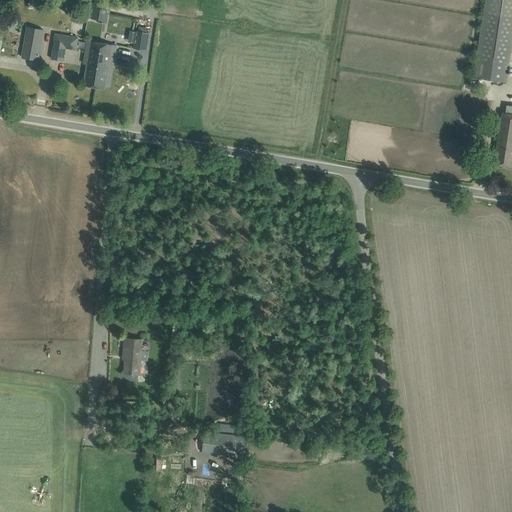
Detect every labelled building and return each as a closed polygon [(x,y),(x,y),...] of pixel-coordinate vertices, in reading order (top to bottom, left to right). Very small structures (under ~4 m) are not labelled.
[(507,82),(511,46),(511,0),(485,0),(473,77),(507,82)] [(106,13),(106,10),(101,9),(102,4),(94,3),(92,17),(99,18),(98,21),(105,22),(107,13),(106,13)] [(39,60),(44,30),(27,27),(22,57),(39,60)] [(147,50),(149,33),(136,31),(134,48),(147,50)] [(76,49),(78,37),(56,34),(52,59),(64,61),(66,48),(76,49)] [(84,85),(94,86),(101,43),(100,43),(88,40),(84,64),(87,64),(84,85)] [(101,43),(94,86),(105,88),(105,85),(110,86),(114,64),(115,54),(117,46),(112,45),(101,43)] [(511,113),(501,112),(495,154),(494,164),(511,166),(511,113)] [(141,374),(143,339),(125,338),(123,356),(126,356),(125,367),(121,372),(120,372),(119,372),(121,374),(123,376),(126,378),(131,380),(134,381),(139,382),(139,380),(138,380),(139,374),(141,374)] [(231,458),(233,433),(205,431),(203,455),(231,458)]
